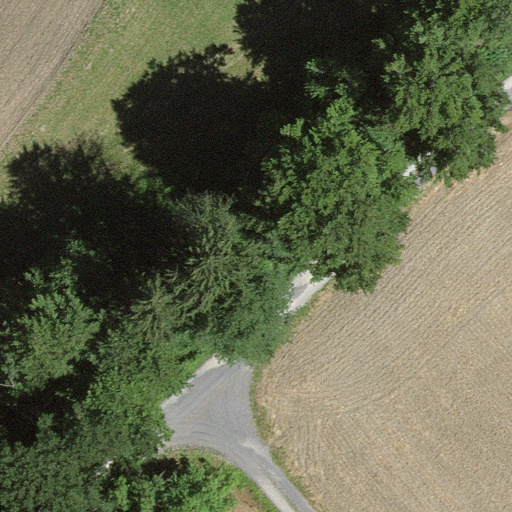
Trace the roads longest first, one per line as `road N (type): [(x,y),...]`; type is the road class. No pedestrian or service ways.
road 1 (track): [(208,405),(480,93),(511,77)]
road 2 (track): [(98,511),(208,405)]
road 3 (track): [(208,405),(293,511)]
